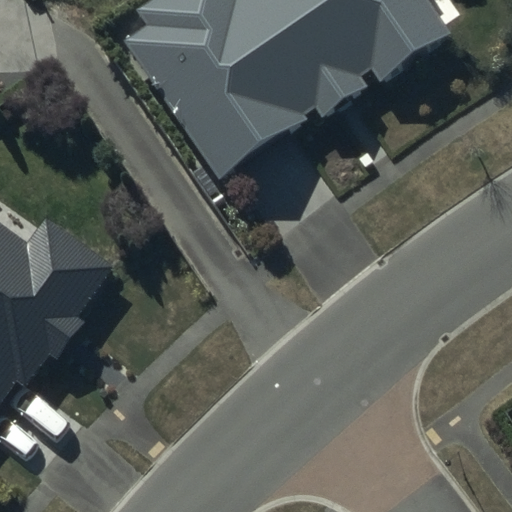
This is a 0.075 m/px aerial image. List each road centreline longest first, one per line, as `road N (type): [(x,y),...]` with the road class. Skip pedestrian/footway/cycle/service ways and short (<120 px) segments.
road 1 (residential): [(313,380),(405,301),(511,228)]
road 2 (residential): [(181,511),(313,380)]
road 3 (residential): [(413,511),(313,380)]
